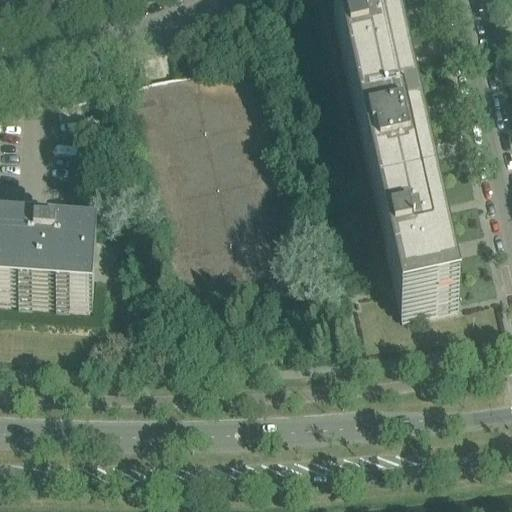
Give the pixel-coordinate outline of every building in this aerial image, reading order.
[(355,120),(358,120),(411,108),(407,90),(411,90),(413,99),(414,99),(407,66),(402,67),(399,51),(403,50),(400,34),(398,34),(400,42),(397,43),(390,14),(334,26),(355,120)] [(125,96),(131,125),(175,321),(309,292),(260,66),(156,89),(125,96)] [(417,133),(412,113),(411,108),(358,120),(355,120),(377,219),(433,207),(432,198),(436,197),(429,165),(422,167),(418,151),(425,149),(421,132),(417,133)] [(453,297),(457,296),(458,296),(451,263),(444,264),(440,249),(447,248),(443,231),(439,232),(433,207),(377,219),(402,331),(458,318),(453,297)] [(0,252),(0,311),(91,318),(96,259),(55,256),(57,238),(37,237),(35,255),(0,252)]
